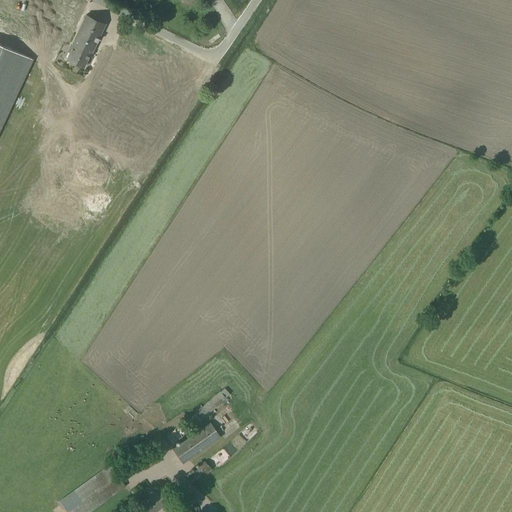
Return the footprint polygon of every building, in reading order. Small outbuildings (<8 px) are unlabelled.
[(0,0),(0,30),(38,46),(48,23),(10,8),(13,2),(74,27),(79,14),(43,0),(25,0),(25,2),(18,0),(0,0)] [(69,52),(66,60),(83,68),(88,56),(90,57),(105,24),(84,15),(67,51),(69,52)] [(187,82),(197,59),(147,39),(146,41),(128,34),(119,54),(187,82)] [(113,35),(111,40),(121,44),(124,39),(113,35)] [(0,121),(24,55),(0,46),(0,121)] [(92,62),(88,72),(102,78),(106,68),(92,62)] [(150,145),(162,115),(94,88),(82,119),(150,145)] [(226,398),(220,391),(196,412),(202,419),(226,398)] [(221,415),(217,418),(222,425),(226,423),(221,415)] [(210,423),(174,449),(184,464),(221,438),(210,423)] [(249,434),(254,428),(247,423),(242,429),(249,434)] [(219,447),(228,456),(238,446),(229,438),(219,447)] [(220,448),(212,453),(218,461),(225,456),(220,448)] [(203,462),(186,479),(194,487),(212,470),(203,462)] [(109,465),(59,501),(66,511),(89,511),(125,487),(109,465)] [(142,478),(135,483),(138,488),(146,484),(142,478)] [(164,486),(137,506),(141,511),(156,511),(173,499),(164,486)]
